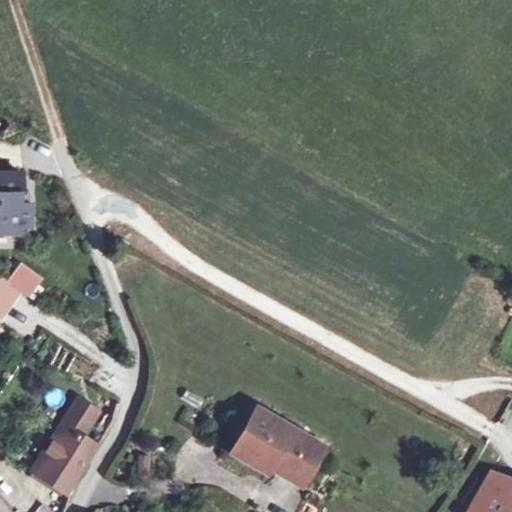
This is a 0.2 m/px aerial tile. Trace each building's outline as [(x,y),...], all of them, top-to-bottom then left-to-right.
[(0,173),(0,230),(21,230),(20,222),(31,222),(31,203),(18,203),(18,191),(21,191),(21,173),(0,173)] [(79,261),(73,254),(64,261),(69,268),(79,261)] [(0,315),(19,288),(0,274),(0,315)] [(111,330),(106,317),(88,321),(90,328),(105,343),(114,343),(111,330)] [(63,425),(33,470),(65,491),(94,445),(83,436),(99,411),(78,398),(61,423),(63,425)] [(257,408),(231,451),(267,471),(274,460),(303,479),(323,446),(257,408)] [(511,511),(511,485),(491,474),(472,509),(477,511),(511,511)]
